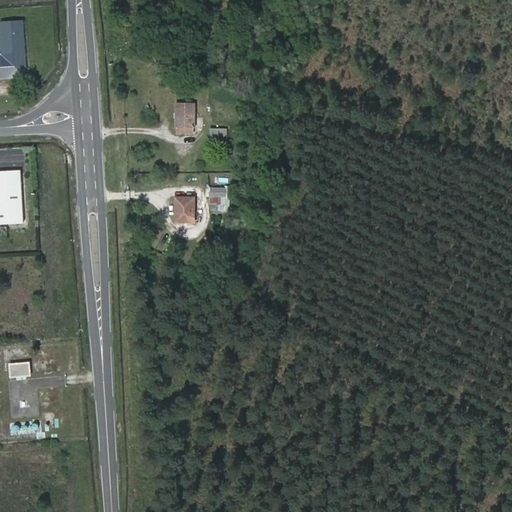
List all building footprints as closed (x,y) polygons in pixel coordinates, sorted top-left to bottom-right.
[(0,53),(0,86),(29,84),(28,20),(0,22),(1,54),(0,53)] [(193,126),(193,104),(176,104),(176,127),(193,126)] [(227,139),(229,128),(208,128),(206,138),(227,139)] [(0,229),(27,228),(23,170),(0,171),(0,229)] [(219,198),(223,198),(225,198),(225,197),(225,188),(206,188),(206,205),(219,205),(219,198)] [(195,197),(175,197),(176,220),(195,220),(195,197)] [(12,363),(13,378),(34,377),(33,362),(12,363)] [(0,424),(0,436),(30,434),(29,423),(0,424)]
